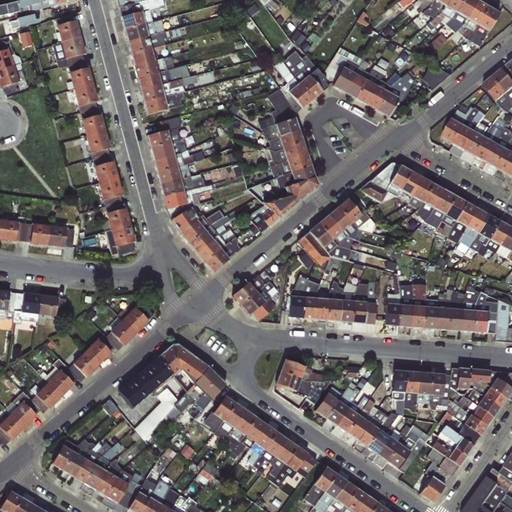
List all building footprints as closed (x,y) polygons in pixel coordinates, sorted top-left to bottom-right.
[(55,7),(53,0),(25,0),(16,2),(18,9),(28,7),(29,13),(55,7)] [(164,6),(162,0),(149,0),(139,3),(141,13),(149,10),(164,6)] [(237,0),(245,10),(249,5),(244,0),(237,0)] [(429,7),(433,1),(430,0),(418,0),(418,1),(419,1),(414,4),(419,9),(416,12),(419,16),(422,13),(429,7)] [(454,14),(461,0),(447,0),(443,7),(454,14)] [(465,20),(476,1),(474,0),(461,0),(454,14),(465,20)] [(440,13),(443,7),(433,1),(429,7),(422,13),(424,17),(430,17),(433,20),(440,13)] [(476,26),(487,7),(476,1),(465,20),(476,26)] [(18,9),(16,2),(0,6),(0,16),(19,12),(18,9)] [(139,3),(118,8),(121,18),(141,13),(139,3)] [(450,20),(454,14),(443,7),(440,13),(433,20),(425,26),(430,32),(441,22),(445,25),(450,20)] [(499,14),(487,7),(476,26),(487,33),(499,14)] [(310,13),(306,9),(300,15),(305,19),(310,13)] [(152,23),(149,10),(141,13),(144,25),(152,23)] [(141,13),(121,18),(124,31),(144,25),(141,13)] [(365,28),(369,25),(362,21),(366,15),(362,13),(356,22),(365,28)] [(72,14),(54,19),(56,26),(76,21),(72,14)] [(454,34),(457,32),(462,26),(465,20),(454,14),(450,20),(445,25),(454,34)] [(19,28),(39,23),(38,19),(35,20),(33,15),(16,19),(19,28)] [(161,20),(152,23),(144,25),(148,37),(164,33),(161,20)] [(457,32),(464,40),(473,32),(476,26),(465,20),(462,26),(457,32)] [(80,39),(76,21),(56,26),(60,44),(80,39)] [(148,37),(144,25),(124,31),(127,43),(148,37)] [(479,48),(487,33),(476,26),(473,32),(464,40),(479,48)] [(164,33),(148,37),(151,49),(164,45),(163,40),(187,34),(185,27),(164,33)] [(389,28),(382,33),(387,39),(394,34),(389,28)] [(29,31),(22,32),(24,40),(30,38),(29,31)] [(296,50),(301,45),(301,44),(305,39),(297,31),(293,36),(292,35),(288,38),(296,50)] [(378,35),(371,31),(368,35),(375,39),(378,35)] [(446,41),(441,35),(429,46),(434,52),(446,41)] [(148,37),(127,43),(130,54),(151,49),(148,37)] [(241,37),(233,41),(236,47),(244,44),(241,37)] [(84,54),(80,39),(60,44),(64,60),(82,55),(84,54)] [(9,41),(0,44),(0,52),(7,50),(10,57),(14,55),(9,41)] [(64,60),(60,44),(52,46),(58,70),(63,68),(68,67),(84,63),(82,55),(64,60)] [(300,47),(296,50),(303,59),(307,56),(300,47)] [(340,56),(359,66),(362,61),(339,48),(327,67),(332,70),(340,56)] [(151,49),(130,54),(133,67),(154,61),(151,49)] [(0,52),(0,71),(13,67),(10,57),(7,50),(0,52)] [(307,77),(321,93),(327,88),(319,79),(303,59),(302,60),(294,67),(287,57),(282,51),(276,56),(280,62),(298,84),(307,77)] [(294,51),(287,57),(294,67),(302,60),(294,51)] [(319,79),(327,88),(332,87),(342,68),(354,75),(359,66),(340,56),(332,70),(327,67),(319,79)] [(163,59),(154,61),(157,73),(174,69),(171,57),(163,59)] [(154,61),(133,67),(137,79),(157,73),(154,61)] [(373,66),(362,61),(359,66),(354,75),(365,81),(368,74),(373,66)] [(288,93),(298,84),(280,62),(274,67),(286,85),(279,90),(295,115),(301,109),(288,93)] [(84,63),(68,67),(69,73),(86,69),(84,63)] [(19,64),(13,67),(19,83),(1,89),(4,96),(20,91),(20,89),(27,87),(19,64)] [(449,76),(430,64),(421,80),(430,89),(428,90),(430,92),(449,76)] [(185,66),(174,69),(175,74),(178,73),(180,80),(187,76),(185,66)] [(386,73),(373,66),(368,74),(365,81),(376,87),(380,81),(386,73)] [(19,83),(13,67),(0,71),(0,89),(1,89),(19,83)] [(63,68),(58,70),(55,70),(57,77),(65,75),(63,68)] [(88,68),(86,69),(69,73),(68,73),(73,90),(92,84),(88,68)] [(342,68),(332,87),(344,94),(354,75),(342,68)] [(511,75),(506,68),(502,71),(511,82),(511,75)] [(175,74),(174,69),(157,73),(161,86),(180,80),(178,73),(175,74)] [(385,84),(380,81),(376,87),(387,93),(391,87),(403,77),(398,71),(385,84)] [(511,89),(511,82),(502,71),(493,79),(506,95),(511,89)] [(157,73),(137,79),(140,91),(161,86),(157,73)] [(406,74),(403,77),(391,87),(387,93),(398,99),(398,101),(401,102),(414,82),(406,74)] [(365,81),(354,75),(344,94),(355,100),(365,81)] [(193,77),(180,80),(182,86),(194,82),(193,77)] [(307,77),(298,84),(311,101),(321,93),(307,77)] [(506,95),(493,79),(482,87),(496,103),(506,95)] [(182,86),(180,80),(161,86),(164,98),(182,94),(183,93),(182,86)] [(376,87),(365,81),(355,100),(366,106),(376,87)] [(92,84),(73,90),(77,107),(78,106),(95,102),(97,101),(92,84)] [(298,84),(288,93),(301,109),(311,101),(298,84)] [(161,86),(140,91),(143,104),(164,98),(161,86)] [(387,93),(376,87),(366,106),(377,112),(387,93)] [(274,125),(294,119),(295,115),(279,90),(267,97),(275,110),(271,112),(272,117),(258,122),(260,130),(274,125)] [(49,103),(48,97),(58,95),(59,100),(68,98),(66,92),(47,97),(49,103)] [(398,99),(387,93),(377,112),(388,118),(398,101),(398,99)] [(164,98),(167,110),(181,106),(180,101),(182,97),(182,94),(164,98)] [(58,95),(48,97),(49,103),(50,103),(59,101),(59,100),(58,95)] [(486,95),(484,97),(492,107),(494,105),(486,95)] [(511,102),(510,100),(506,95),(496,103),(500,109),(508,114),(511,109),(511,102)] [(164,98),(143,104),(146,116),(167,110),(164,98)] [(95,102),(78,106),(80,113),(97,109),(95,102)] [(452,120),(463,126),(466,120),(473,109),(470,108),(465,115),(457,111),(452,120)] [(99,116),(97,109),(80,113),(82,120),(99,116)] [(474,132),(479,124),(484,116),(474,109),(473,109),(466,120),(463,126),(474,132)] [(80,121),(85,138),(105,132),(101,115),(99,116),(82,120),(80,121)] [(178,118),(155,123),(158,134),(167,132),(177,129),(181,128),(178,118)] [(278,138),(298,131),(294,119),(274,125),(278,138)] [(463,126),(452,120),(441,139),(452,146),(463,126)] [(485,139),(490,130),(479,124),(474,132),(485,139)] [(274,125),(260,130),(262,135),(266,138),(267,141),(278,138),(274,125)] [(463,126),(452,146),(463,152),(474,132),(463,126)] [(496,145),(503,132),(492,127),(490,130),(485,139),(496,145)] [(180,141),(177,129),(167,132),(170,144),(178,142),(180,141)] [(70,131),(61,134),(63,141),(72,139),(70,131)] [(282,150),(302,144),(298,131),(278,138),(282,150)] [(105,132),(85,138),(90,154),(91,154),(107,149),(110,149),(105,132)] [(170,144),(167,132),(158,134),(146,137),(150,149),(170,144)] [(474,132),(463,152),(474,158),(485,139),(474,132)] [(507,151),(511,140),(511,136),(503,132),(496,145),(507,151)] [(282,150),(278,138),(267,141),(264,142),(265,146),(266,149),(275,153),(282,150)] [(485,139),(474,158),(485,164),(496,145),(485,139)] [(181,154),(178,142),(170,144),(173,156),(181,154)] [(173,156),(170,144),(150,149),(153,161),(173,156)] [(286,162),(306,155),(302,144),(282,150),(286,162)] [(507,151),(496,145),(485,164),(496,170),(507,151)] [(107,149),(91,154),(92,160),(109,156),(107,149)] [(275,153),(266,149),(267,162),(269,167),(286,162),(282,150),(275,153)] [(181,154),(173,156),(177,169),(184,167),(204,160),(202,153),(189,157),(187,151),(181,154)] [(511,153),(507,151),(496,170),(507,176),(511,166),(511,153)] [(290,174),(310,167),(306,155),(286,162),(290,174)] [(109,156),(92,160),(94,167),(111,162),(109,156)] [(173,156),(153,161),(156,174),(177,169),(173,156)] [(206,165),(204,160),(184,167),(177,169),(180,180),(190,177),(189,171),(196,169),(196,168),(206,165)] [(94,167),(93,167),(98,184),(117,179),(113,162),(111,162),(94,167)] [(286,162),(269,167),(273,180),(276,179),(290,174),(286,162)] [(388,185),(399,166),(393,162),(358,191),(380,205),(395,197),(396,198),(400,191),(388,185)] [(411,172),(399,166),(388,185),(400,191),(411,172)] [(293,185),(314,178),(310,167),(290,174),(293,185)] [(239,168),(231,170),(234,178),(241,176),(239,168)] [(180,180),(177,169),(156,174),(159,185),(180,180)] [(421,178),(411,172),(400,191),(411,197),(421,178)] [(285,188),(293,185),(290,174),(276,179),(283,197),(288,195),(285,188)] [(190,177),(180,180),(183,192),(204,187),(202,178),(191,181),(190,177)] [(277,220),(317,187),(314,178),(293,185),(285,188),(288,195),(283,197),(260,204),(263,207),(268,212),(270,211),(277,220)] [(432,184),(421,178),(411,197),(422,204),(432,184)] [(122,196),(117,179),(98,184),(102,201),(103,201),(120,196),(122,196)] [(183,192),(180,180),(159,185),(162,197),(183,192)] [(443,190),(432,184),(422,204),(432,210),(443,190)] [(204,187),(183,192),(186,205),(166,210),(170,221),(188,210),(190,208),(194,206),(199,205),(197,195),(213,191),(211,185),(204,187)] [(454,196),(443,190),(432,210),(443,216),(454,196)] [(400,200),(407,204),(411,197),(400,191),(396,198),(400,200)] [(186,205),(183,192),(162,197),(166,210),(186,205)] [(121,203),(120,196),(103,201),(105,207),(121,203)] [(465,203),(454,196),(443,216),(454,222),(465,203)] [(351,197),(347,200),(361,216),(351,225),(356,230),(361,232),(372,235),(374,224),(351,197)] [(418,210),(422,204),(411,197),(407,204),(418,210)] [(347,200),(338,208),(351,225),(361,216),(347,200)] [(123,210),(121,203),(105,207),(107,214),(123,210)] [(476,209),(465,203),(454,222),(465,228),(476,209)] [(423,213),(429,216),(432,210),(422,204),(418,210),(423,213)] [(268,227),(277,220),(270,211),(268,212),(263,207),(255,211),(258,214),(249,221),(260,234),(268,227)] [(198,219),(190,208),(188,210),(196,221),(198,219)] [(338,208),(328,217),(341,233),(351,225),(338,208)] [(110,231),(130,225),(125,209),(123,210),(107,214),(105,214),(110,231)] [(488,215),(476,209),(465,228),(477,235),(488,215)] [(196,221),(188,210),(170,221),(179,234),(196,221)] [(418,210),(414,213),(417,218),(423,213),(418,210)] [(443,216),(432,210),(429,216),(433,218),(427,230),(428,230),(436,234),(440,221),(443,216)] [(202,216),(198,219),(196,221),(204,231),(210,226),(223,218),(218,211),(205,219),(202,216)] [(499,221),(488,215),(477,235),(488,241),(499,221)] [(230,222),(227,216),(223,218),(210,226),(204,231),(211,240),(216,236),(225,231),(222,226),(230,222)] [(440,221),(436,234),(446,238),(454,222),(443,216),(440,221)] [(328,217),(318,225),(331,241),(341,233),(328,217)] [(18,223),(1,221),(0,226),(0,240),(15,242),(16,233),(18,223)] [(196,221),(179,234),(188,244),(204,231),(196,221)] [(510,228),(499,221),(488,241),(491,242),(499,247),(510,228)] [(465,228),(454,222),(446,238),(457,243),(465,228)] [(18,223),(16,233),(24,234),(24,224),(18,223)] [(32,225),(24,224),(24,234),(31,235),(32,225)] [(49,227),(32,224),(32,225),(31,235),(29,244),(47,246),(49,227)] [(130,225),(110,231),(115,248),(132,243),(134,242),(130,225)] [(318,225),(308,233),(322,249),(331,241),(318,225)] [(356,230),(351,225),(341,233),(346,238),(350,239),(358,242),(361,232),(356,230)] [(66,229),(49,227),(47,246),(63,248),(63,247),(66,230),(66,229)] [(477,235),(465,228),(457,243),(468,249),(477,235)] [(511,249),(511,228),(510,228),(499,247),(510,253),(511,249)] [(66,230),(63,247),(72,248),(74,230),(66,230)] [(227,230),(225,231),(216,236),(211,240),(220,250),(235,238),(236,236),(234,233),(231,236),(227,230)] [(433,240),(436,234),(428,230),(425,236),(433,240)] [(115,248),(110,231),(104,233),(111,256),(117,255),(117,256),(135,251),(132,243),(115,248)] [(211,240),(204,231),(188,244),(196,254),(211,240)] [(322,249),(308,233),(297,242),(323,274),(330,258),(322,249)] [(346,238),(341,233),(331,241),(336,247),(350,251),(369,256),(370,252),(362,250),(363,247),(350,243),(350,239),(346,238)] [(488,241),(477,235),(468,249),(478,254),(483,257),(487,249),(491,242),(488,241)] [(220,250),(228,260),(240,250),(237,246),(237,241),(235,238),(220,250)] [(220,250),(211,240),(196,254),(204,264),(220,250)] [(336,247),(331,241),(322,249),(330,258),(340,260),(342,261),(347,262),(348,257),(350,251),(336,247)] [(396,244),(389,242),(387,249),(394,251),(396,244)] [(495,253),(499,247),(491,242),(487,249),(491,251),(495,253)] [(499,247),(495,253),(498,254),(506,259),(510,253),(499,247)] [(228,260),(220,250),(204,264),(213,274),(228,260)] [(495,253),(491,251),(488,256),(495,259),(498,254),(495,253)] [(332,263),(338,265),(340,260),(330,258),(323,274),(327,275),(332,263)] [(438,258),(436,264),(444,267),(446,261),(438,258)] [(395,262),(386,260),(384,272),(392,274),(395,262)] [(399,305),(411,306),(411,285),(411,276),(397,277),(398,288),(399,295),(399,305)] [(303,291),(307,281),(299,277),(293,290),(290,290),(290,297),(303,298),(303,291)] [(248,283),(256,293),(261,288),(253,279),(248,283)] [(303,298),(316,299),(316,293),(319,285),(307,281),(303,291),(303,298)] [(256,293),(264,303),(268,299),(270,298),(267,294),(273,288),(268,282),(261,288),(256,293)] [(341,294),(343,290),(338,288),(337,283),(333,282),(328,292),(328,300),(341,301),(341,294)] [(248,283),(232,297),(240,307),(256,293),(248,283)] [(354,295),(357,288),(345,283),(343,290),(341,294),(341,301),(353,302),(354,295)] [(353,302),(366,303),(367,285),(358,285),(357,288),(354,295),(353,302)] [(424,307),(425,289),(425,286),(411,285),(411,306),(424,307)] [(480,293),(486,296),(489,288),(483,286),(480,293)] [(399,295),(398,288),(395,288),(395,295),(386,295),(386,304),(399,305),(399,295)] [(475,304),(480,293),(467,288),(464,295),(461,310),(474,311),(475,304)] [(425,289),(424,307),(436,308),(438,296),(433,296),(434,290),(425,289)] [(448,309),(452,292),(447,290),(445,295),(438,294),(438,296),(436,308),(448,309)] [(9,292),(0,291),(0,310),(7,312),(9,293),(9,292)] [(452,292),(448,309),(461,310),(464,295),(452,292)] [(9,293),(7,312),(0,310),(0,319),(13,321),(16,294),(9,293)] [(240,307),(248,317),(252,314),(264,303),(256,293),(240,307)] [(495,335),(497,307),(492,306),(482,305),(486,296),(480,293),(475,304),(474,311),(487,312),(486,334),(495,335)] [(23,295),(16,294),(13,321),(12,324),(21,325),(21,321),(38,323),(38,315),(21,313),(23,295)] [(23,294),(23,295),(21,313),(38,315),(40,296),(23,294)] [(57,298),(40,296),(38,315),(55,317),(57,299),(57,298)] [(302,320),(303,298),(290,297),(288,319),(302,320)] [(316,299),(303,298),(302,320),(315,321),(316,299)] [(57,299),(55,317),(64,317),(66,300),(57,299)] [(252,314),(258,322),(275,309),(268,299),(264,303),(252,314)] [(328,300),(316,299),(315,321),(326,322),(328,300)] [(328,300),(326,322),(339,323),(341,301),(328,300)] [(341,301),(339,323),(352,324),(353,302),(341,301)] [(494,342),(511,343),(511,329),(507,329),(509,312),(511,315),(511,307),(497,301),(497,307),(495,335),(494,342)] [(366,303),(353,302),(352,324),(364,325),(366,303)] [(135,309),(147,321),(153,315),(141,303),(135,309)] [(366,303),(364,325),(374,325),(375,303),(366,303)] [(397,327),(399,305),(386,304),(384,326),(397,327)] [(410,328),(411,306),(399,305),(397,327),(410,328)] [(422,329),(424,307),(411,306),(410,328),(422,329)] [(434,330),(436,308),(424,307),(422,329),(434,330)] [(122,320),(136,334),(148,322),(147,321),(135,309),(134,308),(122,320)] [(446,331),(448,309),(436,308),(434,330),(446,331)] [(459,332),(461,310),(448,309),(446,331),(459,332)] [(474,311),(461,310),(459,332),(473,333),(474,311)] [(473,333),(486,334),(487,312),(474,311),(473,333)] [(109,333),(110,333),(116,339),(124,347),(136,334),(122,320),(109,333)] [(110,333),(99,342),(105,348),(116,339),(110,333)] [(56,340),(48,346),(51,349),(58,343),(56,340)] [(96,340),(85,351),(99,365),(110,353),(105,348),(99,342),(96,340)] [(157,359),(172,377),(185,366),(194,359),(177,347),(171,347),(157,359)] [(13,348),(12,362),(20,357),(21,349),(13,348)] [(72,365),(85,377),(86,379),(99,365),(85,351),(72,364),(72,365)] [(132,410),(172,377),(157,359),(117,393),(132,410)] [(207,369),(194,359),(185,366),(200,377),(207,369)] [(59,371),(73,384),(77,380),(80,383),(85,377),(72,365),(68,369),(58,360),(52,366),(55,368),(46,376),(43,373),(39,376),(47,384),(59,371)] [(284,361),(280,373),(300,380),(304,368),(284,361)] [(340,375),(350,382),(360,369),(344,367),(340,375)] [(311,370),(304,368),(300,380),(296,392),(306,396),(310,388),(315,389),(315,382),(321,382),(322,376),(310,373),(311,370)] [(225,386),(207,369),(200,377),(193,385),(210,401),(225,386)] [(468,382),(469,370),(457,369),(457,376),(455,390),(468,391),(468,389),(468,382)] [(488,384),(489,372),(469,370),(468,382),(488,384)] [(47,384),(60,397),(73,385),(73,384),(59,371),(47,384)] [(404,394),(405,372),(392,371),(391,393),(404,394)] [(416,395),(418,373),(405,372),(404,394),(416,395)] [(500,372),(489,372),(488,384),(468,382),(468,389),(473,389),(482,397),(489,388),(495,379),(499,381),(500,372)] [(511,373),(500,372),(499,381),(511,390),(511,373)] [(280,373),(276,385),(296,392),(300,380),(280,373)] [(429,396),(430,374),(418,373),(416,395),(429,396)] [(442,397),(443,375),(430,374),(429,396),(442,397)] [(448,388),(449,376),(443,375),(442,397),(441,407),(447,407),(448,400),(448,388)] [(331,381),(322,376),(321,382),(315,382),(315,389),(310,388),(306,396),(314,404),(331,381)] [(448,388),(455,392),(455,390),(457,376),(449,376),(448,388)] [(341,395),(352,403),(366,381),(362,378),(355,387),(353,385),(350,382),(344,391),(341,395)] [(506,399),(511,390),(499,381),(495,379),(489,388),(506,399)] [(35,396),(48,409),(60,397),(47,384),(35,396)] [(210,401),(193,385),(182,397),(177,402),(173,407),(175,409),(180,414),(188,405),(189,399),(191,397),(204,409),(210,401)] [(326,394),(337,402),(341,395),(338,393),(331,387),(326,394)] [(506,399),(489,388),(482,397),(499,409),(506,399)] [(173,407),(177,402),(166,389),(156,397),(161,403),(133,430),(143,441),(173,407)] [(482,397),(473,389),(470,394),(466,392),(462,397),(475,407),(482,397)] [(22,392),(12,403),(16,408),(22,402),(36,415),(39,412),(43,414),(48,409),(35,396),(31,401),(22,392)] [(403,409),(404,394),(391,393),(390,400),(397,400),(397,415),(403,416),(403,409)] [(325,420),(337,402),(326,394),(314,412),(325,420)] [(403,409),(408,409),(411,413),(415,413),(416,404),(416,395),(404,394),(403,409)] [(352,403),(341,395),(337,402),(348,409),(352,403)] [(429,396),(416,395),(416,404),(428,404),(429,396)] [(429,396),(428,404),(431,411),(435,411),(435,406),(441,407),(442,397),(429,396)] [(235,404),(224,397),(212,414),(222,422),(235,404)] [(357,406),(352,403),(348,409),(358,416),(368,400),(364,397),(357,406)] [(475,407),(462,397),(459,402),(458,401),(455,406),(471,416),(477,408),(475,407)] [(499,409),(482,397),(475,407),(477,408),(492,419),(499,409)] [(110,398),(102,405),(111,415),(119,408),(110,398)] [(374,405),(368,400),(358,416),(368,423),(377,410),(372,407),(374,405)] [(455,406),(448,400),(447,407),(446,413),(463,425),(469,415),(455,406)] [(16,408),(10,415),(24,428),(36,416),(36,415),(22,402),(16,408)] [(335,427),(348,409),(337,402),(325,420),(335,427)] [(246,412),(235,404),(222,422),(233,429),(246,412)] [(492,419),(477,408),(471,416),(486,427),(492,419)] [(180,414),(175,409),(170,414),(176,419),(180,414)] [(345,434),(358,416),(348,409),(335,427),(345,434)] [(378,430),(388,417),(377,410),(368,423),(378,430)] [(255,419),(246,412),(233,429),(243,436),(255,419)] [(222,422),(212,414),(208,420),(218,428),(222,422)] [(397,415),(390,414),(388,417),(378,430),(388,437),(392,432),(388,428),(397,415)] [(10,415),(0,424),(0,429),(3,432),(12,441),(24,428),(10,415)] [(486,427),(471,416),(469,415),(463,425),(479,437),(486,427)] [(355,441),(368,423),(358,416),(345,434),(355,441)] [(265,426),(255,419),(243,436),(253,444),(265,426)] [(233,429),(222,422),(218,428),(216,430),(221,435),(216,442),(220,445),(225,440),(233,429)] [(365,448),(378,430),(368,423),(355,441),(365,448)] [(432,449),(446,459),(453,449),(455,445),(439,434),(444,427),(439,423),(429,437),(424,444),(432,449)] [(83,424),(71,434),(78,443),(90,432),(83,424)] [(408,431),(410,429),(405,425),(398,436),(392,432),(388,437),(399,445),(408,431)] [(472,447),(479,437),(463,425),(456,435),(460,438),(472,447)] [(276,433),(265,426),(253,444),(263,451),(276,433)] [(418,440),(424,444),(429,437),(422,433),(413,427),(412,428),(410,429),(408,431),(419,439),(418,440)] [(456,435),(444,427),(439,434),(455,445),(460,438),(456,435)] [(231,453),(243,436),(233,429),(225,440),(229,443),(225,448),(231,453)] [(376,455),(388,437),(378,430),(365,448),(376,455)] [(419,439),(408,431),(399,445),(410,452),(418,440),(419,439)] [(286,440),(276,433),(263,451),(274,458),(286,440)] [(253,444),(243,436),(231,453),(236,457),(237,457),(246,446),(249,449),(253,444)] [(386,463),(399,445),(388,437),(376,455),(386,463)] [(472,447),(460,438),(455,445),(453,449),(465,457),(472,447)] [(62,446),(70,451),(74,445),(65,440),(62,446)] [(73,453),(84,459),(87,454),(90,451),(95,447),(92,444),(87,444),(84,440),(76,447),(73,453)] [(297,447),(286,440),(274,458),(284,466),(297,447)] [(424,444),(418,440),(410,452),(398,469),(403,473),(424,444)] [(100,457),(110,449),(105,443),(94,454),(100,457)] [(110,449),(100,457),(108,462),(116,455),(114,454),(121,448),(117,443),(110,449)] [(253,444),(249,449),(253,452),(247,462),(252,466),(263,451),(253,444)] [(398,469),(410,452),(399,445),(386,463),(397,470),(398,469)] [(70,451),(62,446),(51,465),(62,472),(73,453),(70,451)] [(307,454),(297,447),(284,466),(294,473),(298,467),(307,454)] [(431,477),(444,486),(457,468),(446,459),(432,449),(426,458),(432,462),(424,473),(430,478),(431,477)] [(457,468),(465,457),(453,449),(446,459),(457,468)] [(98,460),(100,457),(94,454),(90,451),(87,454),(84,459),(95,466),(98,460)] [(274,458),(263,451),(252,466),(258,470),(264,461),(269,464),(274,458)] [(73,453),(62,472),(73,479),(84,459),(73,453)] [(316,461),(307,454),(298,467),(307,474),(316,461)] [(110,467),(111,464),(108,462),(100,457),(98,460),(95,466),(106,472),(110,467)] [(503,468),(511,474),(511,457),(503,468)] [(284,466),(274,458),(269,464),(273,468),(266,479),(271,484),(284,466)] [(84,459),(73,479),(84,485),(95,466),(84,459)] [(117,479),(121,471),(116,465),(118,462),(115,460),(111,464),(110,467),(106,472),(117,479)] [(206,464),(202,460),(194,471),(199,475),(206,464)] [(207,463),(206,464),(199,475),(203,477),(209,481),(211,478),(216,470),(207,463)] [(106,472),(95,466),(84,485),(94,491),(106,472)] [(294,473),(284,466),(271,484),(277,488),(283,479),(288,482),(294,473)] [(127,485),(134,473),(125,467),(121,471),(117,479),(127,485)] [(323,493),(336,475),(325,468),(312,485),(323,493)] [(511,474),(503,468),(499,474),(511,483),(511,474)] [(506,495),(511,499),(511,494),(510,493),(511,489),(511,483),(499,474),(493,470),(486,479),(496,487),(506,495)] [(117,479),(106,472),(94,491),(105,498),(117,479)] [(134,473),(127,485),(116,504),(127,511),(138,493),(145,480),(134,473)] [(333,500),(346,482),(336,475),(323,493),(333,500)] [(430,478),(419,494),(432,504),(444,486),(431,477),(430,478)] [(211,478),(209,481),(209,482),(218,488),(221,484),(211,478)] [(117,479),(105,498),(116,504),(127,485),(117,479)] [(486,479),(463,511),(478,511),(496,487),(486,479)] [(145,480),(138,493),(148,499),(149,498),(155,485),(145,480)] [(149,498),(160,504),(168,490),(170,487),(159,480),(155,485),(149,498)] [(343,507),(355,489),(346,482),(333,500),(343,507)] [(313,507),(323,493),(312,485),(303,500),(313,507)] [(478,511),(494,511),(500,503),(506,495),(496,487),(478,511)] [(350,511),(355,511),(366,497),(355,489),(343,507),(350,511)] [(171,511),(179,496),(168,490),(160,504),(171,511)] [(12,511),(20,498),(10,492),(0,508),(0,511),(1,511),(12,511)] [(138,493),(127,511),(128,511),(140,511),(148,499),(138,493)] [(329,506),(333,500),(323,493),(313,507),(318,510),(324,502),(329,506)] [(511,499),(506,495),(500,503),(506,507),(511,511),(511,499)] [(184,511),(185,511),(190,505),(192,501),(188,498),(186,500),(179,496),(171,511),(172,511),(184,511)] [(371,511),(377,504),(366,497),(355,511),(371,511)] [(27,511),(32,505),(20,498),(12,511),(27,511)] [(148,499),(140,511),(155,511),(160,504),(149,498),(148,499)] [(339,511),(343,507),(333,500),(329,506),(326,510),(329,511),(339,511)]
